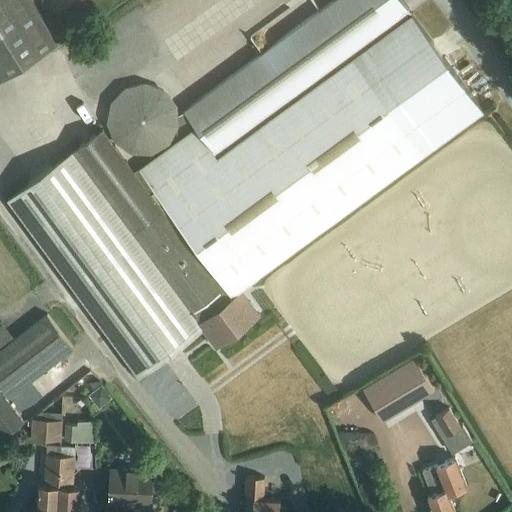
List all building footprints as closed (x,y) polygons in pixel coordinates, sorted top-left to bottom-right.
[(0,0),(0,77),(58,42),(31,0),(0,0)] [(197,128),(136,172),(135,173),(103,128),(9,196),(139,374),(208,324),(222,342),(217,345),(218,347),(263,314),(243,287),(427,152),(484,110),(403,0),(333,0),(184,110),(197,128)] [(119,136),(185,134),(184,113),(122,115),(122,107),(118,107),(119,136)] [(0,350),(0,384),(10,397),(74,346),(48,313),(0,350)] [(0,318),(0,344),(15,333),(2,317),(0,318)] [(434,388),(415,356),(364,386),(383,418),(434,388)] [(91,393),(101,406),(114,396),(104,383),(91,393)] [(23,420),(0,390),(0,435),(1,437),(23,420)] [(450,406),(435,414),(446,433),(461,425),(450,406)] [(61,438),(62,420),(32,418),(30,439),(45,440),(45,437),(61,438)] [(66,439),(96,441),(95,420),(78,419),(78,423),(67,422),(66,439)] [(58,511),(60,445),(47,444),(45,483),(39,482),(37,511),(58,511)] [(75,446),(60,445),(58,511),(77,511),(79,485),(73,485),(75,446)] [(467,485),(455,456),(423,469),(433,492),(428,494),(435,511),(456,511),(449,492),(467,485)] [(152,507),(154,470),(112,467),(110,500),(133,501),(132,505),(152,507)] [(279,511),(281,499),(263,498),(264,476),(247,475),(245,511),(254,511),(253,511),(279,511)]
